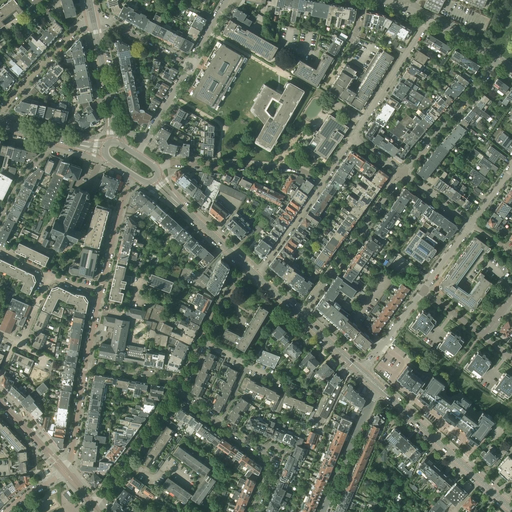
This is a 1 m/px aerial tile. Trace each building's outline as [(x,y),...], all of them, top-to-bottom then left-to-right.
[(0,7),(0,26),(1,28),(6,24),(3,21),(16,11),(18,14),(23,11),(14,0),(9,0),(8,1),(8,2),(3,6),(2,6),(0,7),(0,8),(0,7)] [(76,12),(75,8),(72,0),(61,0),(64,12),(66,18),(77,15),(76,12)] [(107,0),(110,8),(111,7),(113,13),(118,16),(120,12),(122,9),(119,8),(117,1),(118,0),(107,0)] [(278,0),(270,0),(271,0),(270,0),(268,0),(266,12),(271,13),(271,10),(272,5),(276,6),(277,6),(278,0)] [(284,0),(278,0),(277,6),(276,6),(275,14),(278,14),(279,10),(283,10),(284,0)] [(299,0),(291,0),(291,7),(293,8),(291,21),(295,22),(296,16),(297,12),(299,0)] [(304,12),(306,0),(299,0),(297,12),(296,16),(300,16),(300,14),(304,15),(304,14),(304,12)] [(312,11),(314,1),(313,0),(306,0),(304,12),(304,14),(308,15),(309,11),(312,11)] [(438,13),(441,5),(484,24),(491,8),(489,7),(491,0),(426,0),(423,7),(424,7),(438,13)] [(330,4),(314,1),(312,11),(311,15),(327,18),(328,12),(330,4)] [(125,20),(129,12),(131,8),(129,7),(129,5),(125,3),(122,9),(120,12),(118,16),(123,18),(122,18),(125,20)] [(336,5),(337,4),(333,3),(332,4),(330,4),(328,12),(327,18),(326,24),(329,25),(331,15),(334,16),(335,12),(336,5)] [(343,6),(341,6),(341,4),(340,4),(338,3),(337,4),(336,5),(335,12),(334,16),(338,16),(336,26),(339,27),(341,20),(342,12),(343,6)] [(350,8),(348,7),(348,6),(347,6),(345,5),(344,6),(343,6),(342,12),(341,20),(344,21),(343,24),(346,25),(349,12),(350,8)] [(352,7),(352,8),(350,8),(349,12),(346,25),(350,25),(350,22),(354,23),(356,9),(356,8),(356,7),(353,7),(352,7)] [(134,9),(131,8),(129,12),(125,20),(127,21),(132,23),(137,12),(138,10),(135,8),(134,9)] [(249,15),(242,11),(237,8),(235,9),(234,10),(235,12),(233,15),(236,16),(235,17),(249,26),(252,21),(247,18),(248,18),(249,15)] [(135,25),(137,27),(144,15),(141,13),(142,12),(138,10),(137,12),(132,23),(135,25)] [(371,22),(373,12),(366,11),(363,26),(366,27),(367,22),(370,22),(371,22)] [(191,18),(204,25),(207,20),(195,13),(193,12),(192,15),(190,18),(191,18)] [(379,14),(373,12),(371,22),(370,22),(369,27),(372,28),(373,23),(376,24),(377,24),(379,14)] [(152,22),(150,20),(144,30),(150,33),(161,14),(160,13),(159,14),(157,13),(152,22)] [(48,17),(53,21),(50,24),(60,33),(60,32),(60,33),(61,33),(63,31),(62,30),(63,29),(62,29),(64,27),(50,14),(48,17)] [(150,33),(157,36),(162,27),(159,25),(164,16),(161,15),(162,14),(161,14),(150,33)] [(379,24),(382,25),(384,23),(386,15),(379,14),(377,24),(376,24),(374,28),(378,29),(379,24)] [(140,27),(144,30),(150,20),(151,17),(148,15),(147,16),(144,15),(137,27),(140,28),(140,27)] [(389,17),(386,15),(384,23),(382,25),(380,29),(383,31),(385,26),(387,27),(392,19),(392,18),(392,17),(390,16),(389,16),(389,17)] [(190,21),(189,24),(201,31),(204,25),(191,18),(189,21),(190,21)] [(397,34),(402,24),(394,19),(387,31),(390,33),(391,33),(392,32),(393,33),(392,34),(393,34),(395,32),(397,34)] [(48,26),(46,28),(55,37),(60,33),(50,24),(46,20),(44,23),(48,26)] [(270,61),(278,47),(230,20),(222,34),(233,40),(234,38),(240,41),(239,43),(256,52),(257,51),(263,54),(262,56),(270,61)] [(162,27),(157,36),(157,37),(159,38),(160,38),(162,39),(170,24),(169,23),(168,25),(166,24),(165,26),(163,25),(162,27)] [(170,24),(162,39),(167,42),(172,32),(174,28),(170,26),(171,24),(170,24)] [(411,30),(402,24),(397,34),(399,35),(398,37),(399,38),(400,37),(401,37),(400,38),(400,39),(403,41),(404,41),(406,39),(411,30)] [(51,42),(55,37),(46,28),(44,31),(41,27),(38,30),(42,33),(51,42)] [(173,45),(178,48),(183,38),(181,36),(182,33),(182,32),(184,28),(182,27),(180,30),(177,36),(173,45)] [(200,32),(191,27),(189,30),(190,31),(189,32),(187,31),(186,32),(189,33),(197,38),(200,32)] [(50,43),(51,42),(42,33),(38,30),(36,32),(40,35),(38,37),(39,38),(47,46),(49,46),(50,44),(50,43)] [(175,33),(172,32),(167,42),(167,43),(167,44),(170,45),(171,44),(173,45),(177,36),(180,30),(179,30),(179,31),(177,30),(175,33)] [(197,38),(189,33),(188,35),(190,37),(192,38),(191,40),(194,42),(197,38)] [(345,40),(339,37),(334,34),(334,35),(332,35),(332,36),(334,36),(335,37),(333,40),(341,45),(345,40)] [(43,51),(47,46),(39,38),(37,40),(31,35),(29,37),(34,43),(43,51)] [(186,39),(183,38),(178,48),(183,50),(190,37),(188,35),(186,39)] [(426,42),(432,46),(436,39),(429,35),(427,38),(427,37),(426,38),(428,39),(426,42)] [(32,46),(30,48),(38,56),(43,51),(34,43),(29,37),(26,40),(32,46)] [(83,44),(82,40),(82,39),(82,38),(80,37),(80,38),(79,38),(69,49),(72,52),(84,49),(85,48),(86,48),(85,44),(84,44),(83,44)] [(192,38),(190,37),(183,50),(187,53),(189,52),(194,42),(191,40),(192,38)] [(443,43),(436,39),(432,46),(438,50),(443,43)] [(118,52),(130,49),(133,49),(132,47),(133,47),(127,44),(123,42),(121,42),(121,41),(120,40),(117,40),(116,42),(114,43),(115,47),(117,46),(118,52)] [(341,45),(333,40),(331,44),(328,42),(327,44),(338,50),(341,45)] [(450,48),(443,43),(438,50),(446,55),(450,48)] [(338,50),(327,44),(326,45),(329,47),(327,51),(335,55),(338,50)] [(30,48),(28,50),(22,45),(19,48),(21,49),(23,51),(33,61),(38,56),(30,48)] [(220,107),(259,129),(261,126),(263,127),(255,141),(258,143),(258,144),(265,149),(266,148),(270,150),(283,126),(289,116),(302,93),(289,85),(286,91),(285,90),(280,98),(278,96),(285,84),(280,81),(219,46),(190,98),(217,113),(220,107)] [(380,48),(366,70),(365,69),(362,74),(346,64),(329,91),(333,93),(332,93),(336,96),(340,98),(339,98),(343,100),(343,99),(348,102),(348,103),(351,105),(353,106),(353,107),(356,109),(356,108),(358,110),(361,109),(364,105),(366,101),(374,90),(373,89),(376,84),(377,84),(377,83),(378,83),(379,81),(382,77),(384,74),(383,74),(386,70),(388,67),(390,63),(392,61),(394,57),(380,48)] [(19,51),(16,54),(18,57),(29,66),(33,61),(23,51),(21,49),(19,51)] [(71,58),(85,55),(86,55),(86,54),(86,51),(85,51),(84,51),(84,49),(72,52),(69,49),(66,52),(69,55),(70,55),(71,58)] [(118,52),(119,59),(136,55),(136,51),(130,52),(130,49),(118,52)] [(458,63),(463,55),(456,51),(455,50),(454,52),(455,52),(450,58),(458,63)] [(414,59),(422,64),(423,64),(428,57),(429,58),(430,57),(426,55),(419,51),(414,59)] [(294,74),(316,87),(333,57),(325,53),(316,69),(301,61),(294,74)] [(14,61),(24,71),(29,66),(18,57),(16,54),(14,57),(15,58),(13,60),(14,61)] [(74,61),(75,65),(86,63),(86,62),(87,61),(87,59),(86,58),(85,55),(71,58),(65,59),(63,61),(65,62),(67,61),(68,62),(74,61)] [(138,55),(136,55),(119,59),(121,65),(131,63),(135,62),(136,62),(135,58),(136,58),(139,57),(138,55)] [(463,55),(458,63),(467,69),(472,61),(466,58),(467,57),(463,55)] [(445,56),(439,66),(441,68),(448,58),(445,56)] [(159,68),(161,61),(158,60),(158,58),(156,57),(155,58),(154,58),(152,67),(154,68),(154,72),(158,74),(158,73),(159,68)] [(24,71),(14,61),(13,60),(12,59),(9,62),(11,64),(9,67),(18,75),(18,76),(20,76),(21,75),(22,75),(23,74),(23,73),(23,72),(24,71)] [(425,65),(423,64),(422,64),(414,59),(413,60),(412,61),(410,64),(419,70),(421,67),(423,68),(425,65)] [(475,62),(474,63),(472,61),(467,69),(474,73),(475,74),(477,69),(478,69),(480,66),(475,62)] [(121,65),(122,72),(135,69),(136,69),(135,62),(131,63),(121,65)] [(50,70),(54,74),(59,79),(62,76),(61,75),(62,74),(61,73),(64,70),(63,67),(58,63),(57,63),(56,64),(53,67),(52,67),(51,67),(50,69),(50,70)] [(86,63),(75,65),(76,69),(74,69),(75,72),(77,72),(88,69),(86,63)] [(407,67),(406,69),(406,71),(406,70),(416,77),(418,74),(425,78),(426,77),(429,79),(430,77),(419,70),(410,64),(409,67),(407,67)] [(165,71),(166,72),(174,76),(176,73),(177,73),(178,70),(172,67),(170,69),(167,67),(165,71)] [(11,85),(13,83),(15,83),(16,81),(16,79),(16,78),(7,70),(4,68),(0,72),(0,74),(1,76),(11,85)] [(76,76),(76,79),(89,76),(88,69),(77,72),(77,75),(76,76)] [(135,69),(122,72),(123,78),(133,76),(136,75),(135,69)] [(54,74),(50,70),(46,74),(56,83),(58,81),(60,84),(62,82),(59,79),(54,74)] [(419,78),(416,77),(406,70),(406,71),(402,77),(412,83),(414,80),(416,81),(419,78)] [(174,76),(166,72),(165,71),(163,73),(167,75),(165,79),(171,83),(173,80),(172,80),(174,76)] [(46,74),(42,79),(46,83),(52,88),(54,90),(55,90),(54,89),(55,87),(54,86),(56,83),(46,74)] [(467,84),(469,82),(459,75),(456,78),(459,80),(457,82),(464,87),(465,87),(466,87),(467,86),(467,85),(467,84)] [(6,90),(8,90),(10,88),(10,86),(11,85),(1,76),(0,76),(0,84),(5,90),(6,90)] [(80,87),(91,85),(89,76),(76,79),(77,83),(78,83),(79,87),(80,87)] [(400,81),(410,87),(411,86),(417,90),(419,87),(418,87),(415,85),(412,83),(402,77),(400,81)] [(42,78),(42,79),(41,79),(40,78),(39,80),(39,81),(39,82),(36,86),(43,93),(44,91),(47,93),(52,88),(46,83),(42,79),(42,78)] [(496,93),(498,90),(503,83),(501,81),(501,80),(499,78),(498,79),(497,79),(493,85),(496,87),(495,88),(494,91),(496,93)] [(428,106),(432,101),(427,98),(410,87),(400,81),(396,86),(396,85),(394,87),(395,88),(390,96),(398,101),(400,102),(407,107),(411,110),(421,108),(428,106)] [(454,87),(452,89),(458,95),(462,91),(463,91),(464,89),(464,87),(457,82),(456,81),(455,82),(456,82),(457,83),(456,85),(455,84),(454,86),(454,87)] [(135,86),(134,82),(125,84),(124,84),(126,90),(139,87),(139,85),(135,86)] [(165,92),(167,88),(168,88),(169,86),(163,82),(161,85),(157,83),(155,86),(159,88),(165,92)] [(509,87),(503,83),(498,90),(499,89),(501,92),(504,94),(509,87)] [(92,92),(91,85),(80,87),(81,91),(78,92),(78,91),(76,92),(75,92),(76,94),(70,95),(70,96),(81,94),(92,92)] [(127,96),(137,94),(139,93),(139,91),(143,90),(142,86),(139,87),(126,90),(126,92),(126,93),(126,95),(127,95),(127,96)] [(448,88),(444,92),(453,100),(455,100),(456,98),(456,97),(458,95),(452,89),(448,86),(447,87),(448,88)] [(156,95),(162,98),(164,95),(163,95),(165,92),(159,88),(156,95)] [(511,89),(502,102),(502,103),(506,106),(510,100),(511,101),(511,89)] [(94,93),(92,92),(81,94),(82,98),(78,99),(79,103),(80,103),(82,102),(89,101),(94,100),(93,97),(94,97),(94,95),(94,93)] [(443,94),(440,96),(449,104),(449,105),(450,105),(452,103),(452,102),(453,100),(444,92),(443,94)] [(483,94),(479,100),(488,106),(492,101),(491,100),(490,100),(486,97),(483,94)] [(398,101),(390,96),(386,102),(396,108),(398,110),(401,106),(405,109),(407,107),(400,102),(398,101)] [(446,107),(449,104),(440,96),(436,101),(444,109),(445,110),(447,108),(446,107)] [(160,102),(159,101),(160,99),(155,97),(154,98),(150,104),(156,108),(158,104),(159,104),(160,102)] [(16,111),(21,112),(20,114),(24,115),(25,113),(28,114),(32,100),(26,98),(25,102),(22,101),(18,106),(17,107),(16,107),(15,110),(16,111)] [(57,105),(53,120),(58,121),(57,122),(59,122),(64,104),(65,100),(63,99),(62,103),(61,103),(60,103),(60,106),(57,105)] [(35,116),(38,105),(39,102),(32,100),(28,114),(29,114),(35,116)] [(485,109),(488,106),(479,100),(475,105),(487,113),(488,112),(485,109)] [(57,105),(57,104),(52,102),(51,107),(47,106),(49,101),(47,101),(46,107),(43,117),(45,118),(53,120),(57,105)] [(96,124),(96,123),(95,121),(99,119),(89,104),(89,101),(82,102),(80,103),(80,105),(83,104),(83,108),(85,109),(82,111),(85,115),(90,124),(91,126),(92,125),(92,126),(93,126),(96,124)] [(432,107),(433,107),(440,114),(443,111),(444,112),(445,110),(444,109),(436,101),(434,104),(435,105),(432,107)] [(39,102),(38,105),(35,116),(43,118),(43,117),(46,107),(42,106),(43,103),(39,102)] [(386,102),(380,112),(390,118),(396,108),(386,102)] [(67,104),(64,104),(59,122),(61,123),(61,122),(65,123),(69,108),(66,107),(67,105),(67,104)] [(156,108),(150,104),(147,110),(153,114),(154,111),(156,108)] [(483,116),(487,119),(490,116),(487,113),(475,105),(471,110),(478,115),(481,118),(483,116)] [(129,108),(131,114),(140,112),(139,106),(130,108),(129,108)] [(427,112),(428,113),(435,119),(440,114),(433,107),(430,110),(429,109),(427,112)] [(196,120),(198,116),(186,110),(185,111),(183,110),(183,109),(181,108),(180,108),(177,113),(185,118),(187,115),(196,120)] [(422,118),(430,124),(432,122),(433,122),(435,120),(434,120),(435,119),(428,113),(427,112),(424,109),(421,111),(418,114),(422,118)] [(475,120),(478,115),(471,110),(468,115),(475,120)] [(133,120),(138,121),(138,123),(141,123),(143,122),(148,123),(152,115),(145,111),(144,112),(140,112),(131,114),(133,120)] [(86,127),(90,124),(85,115),(81,117),(78,112),(76,113),(76,115),(74,116),(77,119),(76,119),(82,128),(83,128),(86,126),(86,127)] [(384,127),(390,118),(380,112),(374,121),(380,124),(383,126),(384,127)] [(182,124),(185,119),(185,118),(177,113),(176,113),(174,118),(173,118),(182,124)] [(343,135),(348,127),(330,114),(318,131),(316,130),(314,133),(313,136),(314,137),(307,147),(326,160),(338,142),(338,143),(340,141),(342,137),(344,135),(343,135)] [(400,122),(396,119),(396,120),(393,125),(415,142),(425,129),(413,119),(407,114),(400,122)] [(416,115),(413,119),(425,129),(428,127),(429,127),(430,125),(430,124),(422,118),(421,120),(416,115)] [(468,115),(463,120),(469,124),(473,127),(474,125),(472,124),(475,120),(468,115)] [(182,124),(173,118),(170,124),(179,129),(182,124)] [(461,118),(457,123),(465,129),(473,135),(475,132),(469,127),(468,128),(467,127),(469,124),(463,120),(461,118)] [(214,131),(214,126),(205,121),(205,122),(204,131),(214,132),(214,131)] [(383,126),(380,124),(374,121),(366,135),(366,137),(369,139),(372,141),(375,137),(378,133),(375,131),(377,128),(380,130),(381,129),(383,126)] [(167,139),(168,137),(173,128),(166,123),(164,124),(157,138),(156,139),(156,138),(156,142),(157,142),(160,149),(160,150),(162,151),(163,151),(173,154),(176,155),(178,155),(179,155),(182,146),(170,143),(169,144),(168,144),(166,139),(167,139)] [(457,123),(449,134),(456,139),(459,141),(461,139),(460,138),(463,134),(462,133),(465,129),(457,123)] [(393,134),(396,136),(406,143),(411,147),(415,142),(393,125),(389,130),(393,134)] [(372,141),(378,145),(384,136),(382,134),(384,131),(381,129),(380,130),(378,133),(375,137),(372,141)] [(511,139),(502,133),(498,138),(502,141),(499,145),(510,152),(511,149),(511,147),(509,146),(511,142),(511,139)] [(387,152),(388,152),(394,145),(391,143),(396,136),(393,134),(390,138),(383,149),(385,150),(385,151),(386,152),(387,152)] [(449,134),(441,144),(448,150),(450,147),(451,148),(454,143),(456,139),(449,134)] [(385,135),(384,136),(378,145),(378,147),(379,147),(381,147),(383,149),(390,138),(385,135)] [(394,145),(388,152),(393,157),(394,156),(393,156),(402,145),(401,144),(403,142),(398,139),(397,140),(394,145)] [(0,153),(1,154),(6,155),(8,145),(0,143),(1,141),(0,140),(0,153)] [(181,154),(182,155),(189,156),(189,154),(192,154),(193,149),(189,149),(190,144),(184,143),(181,154)] [(406,143),(404,147),(402,145),(393,156),(394,156),(401,162),(406,155),(406,154),(411,147),(406,143)] [(448,150),(441,144),(429,159),(438,166),(440,163),(439,162),(448,150)] [(9,157),(12,158),(15,147),(8,145),(6,155),(3,166),(7,167),(9,162),(8,162),(9,157)] [(30,159),(31,160),(36,155),(38,148),(28,145),(27,150),(25,160),(26,160),(27,159),(27,158),(28,158),(30,158),(30,159)] [(506,157),(502,154),(491,146),(488,150),(492,153),(488,159),(494,164),(499,157),(504,160),(506,157)] [(19,159),(22,149),(17,148),(17,147),(15,147),(12,158),(12,159),(14,159),(14,158),(19,159)] [(27,150),(22,149),(19,159),(24,161),(25,160),(27,150)] [(210,157),(210,156),(213,156),(214,150),(204,149),(203,157),(210,157)] [(473,149),(470,153),(476,158),(480,153),(473,149)] [(351,151),(346,157),(361,167),(366,160),(359,155),(360,154),(357,152),(356,153),(353,151),(351,151)] [(56,159),(50,156),(44,169),(43,173),(49,176),(56,159)] [(359,170),(360,169),(361,167),(346,157),(343,162),(351,168),(352,166),(359,170)] [(498,168),(494,165),(483,157),(478,164),(483,167),(479,172),(481,173),(485,176),(490,169),(495,173),(498,168)] [(422,177),(427,181),(430,177),(429,176),(435,168),(436,169),(438,166),(429,159),(418,174),(421,176),(421,177),(422,177)] [(364,172),(370,163),(366,160),(361,167),(360,169),(364,172)] [(50,210),(63,178),(70,163),(62,161),(57,171),(55,171),(44,196),(42,201),(40,206),(50,210)] [(343,162),(339,167),(351,176),(353,173),(349,170),(351,168),(343,162)] [(81,167),(70,163),(63,178),(68,180),(69,178),(73,179),(69,189),(68,188),(65,190),(64,191),(69,193),(67,198),(67,199),(65,203),(65,202),(65,203),(63,207),(63,208),(62,212),(61,212),(61,213),(60,216),(59,216),(59,217),(59,218),(57,218),(56,220),(55,220),(55,221),(52,230),(51,230),(51,231),(51,232),(45,230),(42,237),(45,238),(42,245),(50,248),(51,249),(52,245),(53,247),(55,247),(56,249),(56,250),(57,249),(59,251),(60,251),(63,250),(65,247),(65,248),(67,247),(68,245),(70,245),(70,246),(71,246),(71,245),(73,244),(73,245),(73,244),(74,242),(75,242),(74,242),(74,240),(76,241),(77,242),(77,241),(78,240),(77,240),(81,232),(81,231),(83,227),(81,227),(81,226),(83,222),(83,221),(85,217),(85,216),(87,213),(87,212),(89,208),(89,207),(91,203),(91,202),(90,201),(91,200),(91,199),(90,197),(89,197),(90,195),(89,194),(88,194),(89,193),(88,192),(87,192),(86,192),(80,189),(79,189),(79,188),(78,188),(77,188),(77,189),(76,188),(75,189),(72,188),(75,180),(77,180),(81,167)] [(371,163),(370,163),(364,172),(367,173),(365,177),(368,179),(371,175),(373,173),(377,168),(373,165),(374,164),(371,163)] [(8,171),(15,174),(16,171),(16,169),(17,168),(10,166),(9,169),(8,171)] [(339,167),(336,172),(344,178),(346,175),(349,178),(351,176),(339,167)] [(41,168),(39,168),(29,176),(37,179),(39,181),(40,178),(43,173),(44,169),(41,168)] [(384,182),(386,179),(387,179),(388,178),(388,177),(389,176),(384,172),(383,171),(382,170),(380,170),(380,169),(375,175),(384,182)] [(489,180),(485,177),(474,169),(470,174),(475,178),(472,182),(477,187),(482,180),(487,183),(489,180)] [(172,176),(172,178),(176,182),(183,173),(184,173),(181,171),(179,170),(179,171),(178,172),(178,171),(178,172),(177,172),(176,172),(176,171),(175,172),(176,172),(172,176)] [(444,171),(439,178),(433,185),(436,188),(438,190),(439,190),(445,183),(442,180),(447,173),(444,171)] [(0,198),(2,199),(12,179),(7,176),(1,172),(0,173),(0,198)] [(345,179),(344,178),(336,172),(332,178),(345,187),(347,184),(343,181),(345,179)] [(183,173),(176,182),(184,188),(192,179),(191,178),(190,179),(188,177),(187,177),(183,173)] [(203,184),(205,181),(208,173),(204,173),(201,179),(199,185),(198,187),(194,197),(198,201),(201,192),(202,192),(202,191),(200,189),(202,185),(204,186),(204,185),(203,184)] [(215,173),(208,173),(205,181),(203,184),(204,185),(208,186),(209,186),(212,179),(215,173)] [(113,177),(112,177),(112,176),(109,175),(104,174),(96,192),(105,196),(113,177)] [(231,179),(232,176),(233,174),(227,174),(226,176),(223,175),(221,179),(228,182),(227,184),(229,185),(230,183),(229,182),(230,180),(231,179)] [(235,174),(234,177),(232,176),(231,179),(230,180),(229,182),(230,183),(232,184),(234,181),(238,183),(241,175),(235,174)] [(382,184),(384,182),(375,175),(371,181),(380,188),(380,187),(382,187),(383,186),(382,184)] [(37,179),(29,176),(25,180),(34,184),(37,185),(39,181),(37,179)] [(243,177),(239,184),(244,186),(248,179),(243,176),(243,177)] [(292,177),(290,176),(286,183),(291,186),(293,183),(295,180),(296,179),(292,177)] [(300,189),(306,181),(298,176),(297,177),(296,179),(295,180),(296,181),(294,184),(299,188),(300,189)] [(378,190),(380,188),(371,181),(368,179),(365,177),(363,176),(361,179),(369,185),(367,187),(375,193),(376,193),(377,193),(378,193),(378,192),(379,191),(378,190)] [(432,178),(430,177),(427,181),(433,185),(439,178),(436,176),(434,179),(432,177),(432,178)] [(105,196),(109,197),(111,192),(115,193),(117,188),(120,180),(119,180),(118,178),(116,178),(115,178),(113,177),(105,196)] [(447,184),(445,183),(439,190),(440,190),(439,191),(442,193),(442,192),(445,194),(452,184),(455,180),(452,177),(447,184)] [(192,179),(184,188),(184,189),(184,191),(186,192),(188,192),(194,197),(198,187),(199,185),(197,183),(196,184),(195,184),(197,182),(193,178),(193,179),(192,179)] [(332,178),(329,183),(337,189),(338,189),(340,186),(344,189),(345,187),(332,178)] [(452,184),(445,194),(450,198),(456,190),(458,187),(456,185),(460,180),(457,178),(455,180),(452,184)] [(217,194),(219,190),(222,183),(212,179),(209,186),(208,186),(204,194),(202,192),(201,192),(198,201),(207,209),(211,200),(213,201),(216,196),(217,194)] [(248,179),(244,186),(249,189),(253,181),(248,179)] [(306,181),(300,189),(307,193),(309,191),(310,192),(314,187),(313,186),(314,185),(310,181),(307,179),(306,181)] [(37,185),(34,184),(25,180),(23,185),(32,189),(35,191),(36,189),(33,188),(33,186),(36,188),(37,185)] [(255,191),(259,184),(254,181),(250,189),(250,190),(251,190),(251,189),(255,191)] [(226,185),(222,183),(219,190),(243,201),(246,195),(243,193),(226,185)] [(287,192),(291,186),(286,183),(282,190),(286,193),(287,192)] [(293,198),(302,204),(308,194),(307,193),(300,189),(299,188),(294,184),(293,183),(291,186),(287,192),(289,194),(289,195),(293,198)] [(332,196),(337,189),(329,183),(324,190),(332,196)] [(264,186),(259,184),(255,191),(257,192),(256,195),(258,196),(258,195),(259,196),(260,195),(264,186)] [(353,184),(352,185),(371,199),(373,196),(374,197),(374,196),(375,196),(376,195),(376,194),(375,193),(367,187),(366,190),(358,184),(356,186),(353,184)] [(32,189),(23,185),(20,190),(30,195),(33,196),(34,194),(35,191),(32,189)] [(359,198),(367,204),(368,204),(369,204),(370,203),(370,201),(371,199),(352,185),(352,187),(354,188),(352,190),(360,196),(359,198)] [(456,190),(450,198),(451,198),(450,199),(453,201),(453,200),(455,201),(463,192),(466,188),(463,185),(460,189),(458,187),(456,190)] [(264,186),(260,195),(261,195),(261,194),(265,196),(269,188),(264,186)] [(274,191),(269,188),(265,196),(269,198),(269,199),(270,200),(274,191)] [(403,192),(401,194),(403,196),(409,200),(410,198),(415,202),(418,197),(412,193),(413,192),(411,190),(409,191),(405,188),(405,189),(403,188),(402,190),(403,192)] [(17,196),(30,202),(33,196),(30,195),(20,190),(17,196)] [(324,190),(319,196),(328,202),(332,196),(324,190)] [(134,205),(136,203),(140,207),(149,197),(140,191),(139,192),(138,191),(135,191),(134,193),(134,195),(133,198),(134,199),(132,202),(134,205)] [(275,201),(279,193),(274,191),(270,200),(271,200),(271,199),(275,201)] [(455,201),(461,206),(467,197),(464,195),(465,194),(463,192),(455,201)] [(284,196),(279,193),(275,201),(279,203),(278,204),(279,204),(284,196)] [(368,206),(367,205),(367,204),(359,198),(357,200),(349,194),(346,198),(348,199),(363,210),(365,207),(367,207),(368,206)] [(397,199),(405,205),(409,200),(403,196),(401,194),(399,196),(398,196),(396,198),(397,199)] [(470,194),(467,197),(461,206),(466,210),(472,202),(470,201),(473,197),(470,194)] [(503,200),(502,201),(511,207),(511,206),(511,196),(507,194),(505,197),(504,197),(502,198),(503,200)] [(30,202),(17,196),(15,201),(25,206),(27,207),(28,207),(30,202)] [(221,201),(216,196),(213,201),(209,211),(222,223),(230,214),(228,212),(229,211),(219,203),(221,201)] [(319,196),(315,203),(323,209),(328,202),(319,196)] [(157,204),(149,197),(140,207),(139,208),(142,210),(143,209),(146,212),(143,215),(142,214),(137,220),(138,221),(136,223),(137,224),(138,225),(140,223),(148,215),(157,204)] [(420,197),(418,197),(415,202),(413,205),(415,207),(413,209),(411,212),(414,215),(423,201),(421,200),(421,198),(420,197)] [(289,201),(288,202),(298,209),(302,204),(293,198),(290,202),(289,201)] [(359,216),(360,215),(361,215),(362,213),(362,212),(363,210),(348,199),(346,203),(353,208),(351,210),(359,216)] [(393,205),(391,207),(399,213),(401,211),(402,211),(406,206),(405,205),(397,199),(395,202),(395,201),(394,202),(395,202),(393,204),(392,204),(393,205)] [(25,206),(15,201),(12,207),(22,211),(24,212),(27,207),(25,206)] [(421,215),(423,213),(428,205),(428,203),(427,202),(425,203),(423,201),(414,215),(417,217),(420,214),(421,215)] [(502,201),(500,203),(499,203),(497,205),(507,213),(509,210),(511,212),(511,207),(502,201)] [(84,244),(90,246),(93,247),(99,248),(109,211),(101,209),(101,206),(101,205),(92,202),(88,212),(99,215),(98,219),(93,218),(91,226),(95,227),(94,234),(86,231),(82,244),(84,244)] [(288,204),(286,208),(295,214),(298,209),(288,202),(288,203),(288,204)] [(315,203),(310,210),(318,216),(323,209),(315,203)] [(159,206),(157,204),(148,215),(150,214),(152,215),(151,216),(155,220),(163,210),(159,206)] [(270,216),(273,212),(274,212),(276,209),(268,205),(261,214),(268,220),(270,216)] [(434,209),(428,205),(423,213),(421,215),(421,216),(423,217),(420,222),(423,224),(426,220),(434,209)] [(496,209),(494,212),(506,220),(507,221),(508,222),(509,221),(507,219),(510,215),(507,213),(497,205),(495,208),(496,209)] [(22,211),(12,207),(10,212),(19,216),(23,218),(24,216),(20,214),(22,211)] [(344,213),(355,221),(357,218),(359,219),(360,217),(359,216),(351,210),(350,212),(343,207),(340,210),(344,213)] [(390,211),(389,213),(400,221),(401,220),(399,219),(400,218),(398,217),(400,214),(399,213),(391,207),(389,211),(390,211)] [(279,210),(291,219),(295,214),(286,208),(284,210),(281,208),(279,210)] [(439,213),(434,209),(426,220),(428,221),(430,219),(433,221),(439,213)] [(158,224),(160,221),(167,214),(165,212),(163,210),(155,220),(156,221),(155,222),(158,224)] [(278,218),(287,224),(291,219),(279,210),(277,213),(280,215),(278,218)] [(310,210),(305,217),(314,223),(316,224),(317,224),(316,223),(320,217),(318,216),(310,210)] [(19,216),(10,212),(7,218),(15,221),(20,223),(21,221),(17,219),(19,216)] [(229,229),(231,229),(241,218),(242,217),(242,216),(240,214),(239,215),(236,212),(225,224),(227,226),(227,227),(229,229)] [(490,217),(502,225),(503,226),(507,221),(506,220),(494,212),(493,213),(492,214),(490,215),(490,217)] [(343,220),(352,226),(354,226),(355,224),(355,223),(354,222),(355,221),(344,213),(342,215),(343,216),(341,218),(343,220)] [(400,221),(389,213),(387,215),(387,214),(386,214),(386,215),(385,215),(385,216),(385,217),(393,224),(396,221),(397,222),(397,221),(399,223),(400,221)] [(444,217),(439,213),(433,221),(431,224),(434,225),(435,223),(438,225),(444,217)] [(171,217),(167,214),(160,221),(164,225),(162,226),(164,228),(166,226),(173,219),(171,217)] [(273,224),(283,231),(287,224),(278,218),(277,220),(276,219),(275,220),(270,216),(268,220),(270,221),(272,223),(273,223),(273,224)] [(242,217),(241,218),(231,229),(233,231),(233,232),(234,234),(236,233),(236,234),(246,223),(243,220),(244,219),(242,217)] [(314,223),(305,217),(298,226),(307,233),(310,235),(313,230),(307,226),(309,224),(313,228),(316,224),(314,223)] [(383,220),(382,222),(390,228),(393,224),(385,217),(385,218),(384,217),(384,218),(383,218),(383,219),(383,220)] [(438,225),(436,228),(438,230),(442,226),(444,228),(449,221),(449,220),(449,219),(447,218),(446,218),(444,217),(438,225)] [(502,225),(490,217),(487,221),(486,221),(487,224),(485,226),(489,228),(490,226),(500,233),(501,230),(500,230),(503,226),(502,225)] [(15,221),(7,218),(4,223),(13,226),(15,221)] [(128,218),(126,226),(136,228),(137,224),(136,223),(130,218),(128,218)] [(337,223),(340,225),(348,231),(349,231),(350,231),(351,229),(351,228),(352,226),(343,220),(341,218),(340,218),(338,220),(339,221),(337,223)] [(170,230),(177,222),(173,219),(166,226),(168,228),(166,230),(168,232),(170,230)] [(271,230),(279,235),(283,231),(273,224),(273,223),(272,223),(270,221),(268,224),(271,226),(271,225),(274,227),(271,230)] [(455,225),(449,221),(444,228),(448,231),(445,235),(446,236),(449,238),(456,228),(458,228),(457,224),(455,225)] [(171,241),(183,228),(178,223),(177,222),(170,230),(174,234),(170,239),(170,240),(171,241)] [(247,222),(246,223),(236,234),(238,235),(237,236),(240,239),(241,239),(242,238),(243,238),(242,237),(245,235),(248,238),(254,232),(251,228),(248,226),(249,224),(247,222)] [(344,237),(345,237),(347,235),(347,233),(348,231),(340,225),(337,223),(335,222),(333,225),(335,226),(333,229),(344,237)] [(378,227),(387,233),(390,228),(382,222),(380,224),(379,224),(378,225),(378,226),(378,227)] [(13,226),(4,223),(2,228),(10,232),(13,226)] [(126,226),(124,232),(134,235),(135,232),(139,233),(140,229),(136,228),(126,226)] [(298,226),(295,231),(307,241),(309,239),(305,236),(307,233),(298,226)] [(378,227),(377,227),(376,228),(376,229),(376,230),(375,232),(385,240),(389,235),(387,233),(378,227)] [(511,233),(511,232),(504,227),(503,228),(503,229),(511,235),(511,233)] [(0,233),(8,237),(10,232),(2,228),(0,232),(0,233)] [(434,236),(428,232),(429,230),(428,229),(425,233),(419,228),(403,250),(422,264),(425,259),(428,261),(431,257),(433,258),(436,254),(434,253),(437,249),(434,247),(438,242),(433,238),(434,236)] [(446,236),(445,235),(438,230),(436,228),(435,228),(432,232),(443,240),(446,236)] [(172,242),(173,243),(175,240),(176,239),(178,241),(177,242),(181,245),(182,243),(190,235),(183,229),(172,242)] [(331,231),(329,233),(341,242),(342,240),(344,239),(345,237),(344,237),(333,229),(332,231),(331,231)] [(25,230),(24,232),(24,233),(37,239),(38,236),(25,230)] [(268,235),(276,240),(279,235),(271,230),(269,233),(266,231),(265,232),(267,234),(268,235)] [(306,243),(307,241),(295,231),(291,236),(300,243),(302,240),(306,243)] [(123,239),(137,242),(138,239),(133,238),(134,235),(124,232),(123,239)] [(337,247),(337,246),(338,247),(339,246),(340,245),(340,243),(339,243),(341,242),(329,233),(327,236),(328,236),(326,239),(329,241),(337,247)] [(198,242),(193,237),(193,236),(191,234),(190,235),(182,243),(184,244),(183,245),(186,248),(187,247),(191,250),(198,242)] [(254,250),(254,251),(254,252),(256,253),(257,253),(259,255),(259,256),(261,258),(263,258),(273,244),(276,240),(268,235),(267,234),(265,237),(264,237),(262,239),(261,239),(260,239),(258,241),(259,243),(257,245),(256,245),(255,245),(254,245),(254,246),(254,247),(254,248),(255,249),(254,250)] [(291,236),(287,241),(295,247),(297,244),(301,246),(302,244),(300,243),(291,236)] [(365,244),(365,245),(377,253),(380,249),(379,248),(383,242),(378,238),(377,240),(371,236),(368,241),(367,240),(367,241),(366,241),(365,242),(365,243),(365,244)] [(336,250),(336,248),(337,247),(329,241),(326,239),(324,237),(322,240),(324,241),(322,244),(325,246),(333,252),(334,252),(335,251),(336,250)] [(473,238),(473,239),(439,285),(440,289),(469,310),(474,310),(491,286),(492,285),(492,284),(492,283),(491,282),(490,282),(483,276),(484,275),(481,272),(476,278),(479,280),(469,293),(468,293),(457,284),(456,283),(482,248),(486,251),(489,247),(477,238),(476,238),(476,237),(475,237),(474,237),(474,238),(473,238)] [(123,239),(121,246),(130,248),(131,245),(143,248),(143,244),(137,242),(123,239)] [(293,250),(295,247),(287,241),(284,246),(293,253),(295,254),(296,252),(293,250)] [(204,247),(203,247),(204,246),(204,245),(202,243),(201,244),(200,244),(198,242),(191,250),(188,258),(189,258),(192,255),(194,257),(198,253),(204,247)] [(332,253),(333,252),(325,246),(322,244),(320,242),(318,245),(321,246),(319,249),(330,257),(331,258),(332,256),(332,253)] [(19,243),(15,252),(45,266),(49,257),(19,243)] [(365,245),(364,246),(363,246),(362,246),(361,248),(361,249),(361,250),(369,256),(370,256),(373,258),(375,255),(377,253),(365,245)] [(130,248),(121,246),(119,252),(137,256),(138,253),(134,252),(134,249),(130,248)] [(284,246),(280,251),(284,254),(285,254),(286,255),(293,260),(295,258),(291,255),(293,253),(284,246)] [(84,276),(93,278),(99,251),(93,249),(88,248),(83,247),(80,263),(77,262),(74,262),(73,266),(70,268),(70,271),(72,274),(84,276)] [(198,253),(203,258),(209,252),(204,247),(198,253)] [(315,254),(318,256),(326,262),(326,263),(326,262),(327,261),(329,260),(331,258),(330,257),(319,249),(317,252),(316,251),(314,254),(315,254)] [(369,256),(361,250),(360,251),(358,252),(357,254),(357,255),(369,263),(371,260),(371,261),(373,258),(370,256),(369,256)] [(119,252),(118,258),(128,262),(129,258),(136,260),(137,256),(119,252)] [(204,267),(214,256),(209,252),(203,258),(199,263),(204,267)] [(326,263),(326,262),(318,256),(315,254),(313,257),(313,256),(311,259),(322,267),(324,266),(325,265),(326,264),(326,263)] [(355,256),(355,258),(354,260),(369,271),(371,269),(367,266),(369,263),(357,255),(357,254),(355,256)] [(0,269),(7,273),(11,264),(0,258),(0,269)] [(128,262),(118,258),(109,299),(122,302),(124,293),(119,292),(120,287),(125,288),(126,283),(131,284),(132,277),(125,275),(128,262)] [(270,266),(273,269),(279,261),(280,261),(281,259),(279,258),(277,260),(275,258),(270,266)] [(207,287),(214,293),(220,287),(219,286),(221,284),(220,283),(223,280),(222,280),(225,277),(224,276),(226,274),(225,273),(228,270),(227,269),(230,266),(224,261),(223,263),(220,260),(217,263),(218,264),(216,267),(217,268),(210,275),(212,277),(210,280),(211,281),(209,283),(209,284),(207,287)] [(351,262),(349,265),(350,265),(361,273),(363,270),(368,274),(370,272),(369,271),(354,260),(353,262),(351,262)] [(279,261),(273,269),(277,273),(284,264),(283,264),(285,262),(283,261),(281,263),(280,261),(279,261)] [(277,273),(282,276),(290,265),(287,264),(285,262),(283,264),(284,264),(277,273)] [(7,273),(20,279),(24,270),(11,264),(7,273)] [(284,281),(285,282),(285,283),(286,283),(286,284),(287,284),(288,284),(299,269),(295,266),(294,268),(290,265),(282,276),(285,280),(284,281)] [(361,273),(350,265),(349,265),(348,267),(348,269),(347,270),(355,276),(357,278),(358,279),(360,276),(359,276),(361,273)] [(288,284),(288,285),(289,286),(290,286),(290,287),(291,287),(292,286),(296,289),(303,279),(304,277),(301,275),(302,274),(301,273),(302,272),(299,269),(288,284)] [(21,290),(30,294),(36,282),(35,281),(33,276),(33,275),(24,270),(20,279),(24,281),(25,282),(21,290)] [(344,274),(343,275),(355,284),(357,281),(356,281),(357,278),(355,276),(347,270),(346,270),(345,271),(344,272),(344,274)] [(162,287),(171,290),(174,282),(152,274),(149,281),(148,280),(148,281),(158,285),(158,286),(162,288),(162,287)] [(205,275),(203,274),(200,278),(206,283),(209,279),(205,275)] [(310,288),(309,287),(311,285),(312,285),(313,283),(309,280),(309,279),(305,276),(304,277),(303,279),(296,289),(300,292),(299,292),(300,292),(299,294),(299,295),(301,297),(303,296),(303,295),(304,295),(307,291),(310,288)] [(338,291),(350,299),(355,291),(336,278),(315,307),(319,310),(319,311),(319,312),(321,314),(323,314),(323,313),(332,302),(331,301),(337,293),(338,291)] [(402,283),(398,289),(405,294),(406,295),(407,293),(407,292),(409,289),(402,283)] [(68,302),(71,293),(58,286),(52,288),(52,289),(49,294),(58,298),(59,298),(68,302)] [(403,298),(405,294),(398,289),(393,295),(401,300),(402,300),(403,298)] [(198,292),(195,297),(209,304),(211,300),(213,299),(214,298),(213,296),(204,292),(203,294),(198,292)] [(85,296),(71,293),(68,302),(77,304),(77,305),(76,310),(86,312),(88,301),(85,296)] [(58,298),(49,294),(42,309),(44,310),(61,318),(63,308),(61,307),(58,313),(53,310),(58,298)] [(393,295),(389,300),(397,306),(399,304),(398,304),(401,300),(393,295)] [(208,310),(207,308),(209,304),(195,297),(193,303),(198,305),(196,308),(205,312),(206,312),(207,312),(208,310)] [(0,324),(0,328),(10,333),(8,332),(13,322),(17,324),(22,326),(31,306),(12,298),(5,314),(1,325),(0,324)] [(394,310),(397,306),(389,300),(385,306),(392,312),(393,312),(394,310)] [(328,318),(335,309),(337,305),(334,303),(332,302),(323,313),(328,318)] [(183,309),(203,318),(204,316),(205,316),(206,314),(205,313),(205,312),(196,308),(194,307),(192,311),(190,311),(191,309),(180,304),(178,307),(183,309)] [(340,308),(337,305),(335,309),(328,318),(333,322),(341,311),(339,309),(340,308)] [(259,306),(241,336),(250,341),(268,311),(259,306)] [(389,318),(390,316),(390,315),(392,312),(385,306),(381,312),(388,318),(388,317),(389,318)] [(146,312),(131,308),(128,308),(126,316),(143,320),(144,316),(146,312)] [(187,319),(199,325),(200,325),(201,324),(202,322),(202,321),(201,321),(203,318),(183,309),(181,311),(184,312),(184,314),(188,316),(187,319)] [(51,314),(42,310),(39,315),(48,319),(51,314)] [(85,318),(86,312),(76,310),(75,310),(74,311),(73,311),(73,312),(74,313),(73,316),(74,316),(85,318)] [(432,313),(430,313),(429,312),(428,312),(427,312),(427,313),(423,310),(421,313),(420,312),(416,318),(416,319),(408,330),(421,340),(429,329),(430,329),(434,323),(436,320),(432,317),(432,316),(432,313)] [(337,325),(340,328),(347,319),(349,317),(341,311),(333,322),(333,323),(333,325),(335,326),(336,326),(337,325)] [(381,312),(376,318),(384,323),(385,323),(386,321),(388,318),(381,312)] [(46,324),(48,319),(39,315),(37,320),(46,324)] [(144,365),(146,353),(147,347),(125,343),(129,321),(105,316),(103,324),(115,327),(114,329),(113,329),(113,331),(114,331),(111,345),(101,343),(99,356),(109,358),(144,365)] [(376,318),(372,324),(380,329),(381,329),(382,327),(384,323),(376,318)] [(200,326),(199,325),(187,319),(186,319),(185,321),(181,319),(180,321),(177,320),(177,321),(196,331),(197,329),(199,328),(200,326)] [(372,341),(347,319),(340,328),(342,330),(341,331),(349,338),(350,337),(354,341),(353,342),(361,349),(362,348),(365,350),(368,346),(369,347),(371,344),(370,344),(372,341)] [(46,324),(37,320),(35,325),(44,329),(46,324)] [(82,330),(84,323),(73,321),(72,325),(71,325),(71,327),(72,327),(72,328),(82,330)] [(183,332),(193,337),(195,337),(196,335),(195,333),(196,331),(177,321),(176,321),(174,325),(182,328),(182,327),(185,328),(183,332)] [(190,344),(191,341),(193,341),(194,339),(193,338),(193,337),(183,332),(182,332),(180,335),(174,332),(175,331),(173,330),(174,328),(165,323),(164,323),(160,331),(181,339),(190,344)] [(376,335),(376,334),(376,335),(378,332),(380,329),(372,324),(368,330),(376,335)] [(42,334),(42,333),(44,329),(35,325),(33,330),(38,332),(42,334)] [(280,340),(287,332),(279,325),(274,329),(273,328),(270,331),(280,340)] [(508,335),(511,331),(504,326),(503,327),(502,327),(501,327),(501,328),(501,329),(499,331),(502,333),(499,336),(507,342),(511,337),(508,335)] [(70,336),(81,338),(82,330),(72,328),(72,327),(71,331),(70,331),(70,332),(68,331),(68,332),(68,333),(68,336),(70,336)] [(244,350),(250,341),(241,336),(238,335),(239,334),(227,328),(223,335),(236,341),(236,340),(239,341),(236,346),(244,350)] [(459,337),(460,337),(460,336),(460,335),(459,335),(459,333),(455,333),(455,334),(450,331),(448,334),(447,333),(443,339),(444,339),(436,350),(449,360),(457,349),(458,350),(462,344),(461,343),(464,341),(459,337)] [(42,334),(38,332),(36,336),(45,340),(48,335),(42,333),(42,334)] [(156,332),(154,343),(160,344),(162,334),(157,333),(157,332),(156,332)] [(292,337),(287,332),(280,340),(285,344),(288,341),(292,337)] [(43,345),(45,340),(36,336),(34,341),(43,345)] [(175,347),(186,352),(189,346),(179,341),(170,337),(168,342),(174,344),(173,346),(175,347)] [(43,345),(34,341),(32,346),(41,350),(43,345)] [(286,348),(283,351),(285,353),(289,356),(297,346),(297,345),(297,344),(297,343),(296,343),(295,343),(294,343),(292,341),(290,344),(288,341),(285,344),(283,346),(286,348)] [(297,346),(289,356),(292,359),(291,359),(293,361),(297,357),(302,351),(300,349),(301,349),(301,348),(301,347),(300,347),(300,346),(299,346),(298,346),(297,346)] [(183,358),(186,352),(175,347),(174,349),(170,347),(169,350),(173,352),(172,353),(183,358)] [(78,355),(79,350),(68,348),(67,354),(78,356),(78,355)] [(144,365),(150,366),(152,354),(153,350),(150,349),(149,353),(146,353),(144,365)] [(277,361),(279,358),(280,356),(269,351),(263,349),(261,354),(259,353),(257,360),(274,368),(277,361)] [(314,356),(315,355),(315,353),(313,351),(311,351),(310,353),(310,352),(308,354),(307,353),(302,358),(303,359),(301,362),(305,366),(306,365),(309,367),(310,366),(311,368),(311,369),(311,370),(308,377),(311,378),(314,373),(315,372),(312,370),(318,362),(313,357),(314,356)] [(487,354),(485,354),(484,353),(483,353),(483,354),(482,354),(478,351),(476,354),(475,354),(471,359),(471,360),(463,371),(476,381),(485,370),(490,365),(489,364),(491,361),(487,358),(487,357),(487,354)] [(16,363),(20,354),(15,352),(11,361),(12,362),(16,363)] [(214,361),(215,360),(217,356),(212,353),(212,354),(209,352),(206,357),(207,357),(214,361)] [(159,353),(158,355),(156,367),(162,368),(165,354),(159,353)] [(167,359),(180,364),(183,358),(172,353),(171,355),(167,354),(166,356),(169,358),(168,359),(167,358),(167,359)] [(24,356),(20,354),(16,363),(20,365),(24,356)] [(158,355),(152,354),(150,366),(156,367),(158,355)] [(29,358),(24,356),(20,365),(25,367),(29,358)] [(205,361),(202,365),(209,368),(209,369),(213,370),(217,361),(215,360),(214,361),(207,357),(206,361),(205,361)] [(34,360),(29,358),(25,367),(26,367),(25,370),(29,371),(30,369),(34,360)] [(412,358),(409,362),(418,369),(421,365),(412,358)] [(180,369),(179,368),(178,368),(180,364),(167,359),(166,359),(166,361),(165,361),(163,368),(177,371),(177,370),(178,371),(179,370),(180,369)] [(315,374),(316,373),(323,379),(325,379),(333,370),(331,369),(327,364),(326,365),(325,363),(323,365),(317,371),(316,369),(315,372),(314,373),(315,374)] [(207,373),(209,369),(209,368),(202,365),(201,364),(199,369),(200,370),(207,373)] [(407,364),(396,378),(397,379),(396,379),(415,393),(414,394),(417,391),(420,393),(417,397),(421,399),(420,400),(424,403),(424,402),(427,404),(427,405),(430,407),(431,406),(442,414),(442,415),(445,418),(450,422),(454,424),(455,423),(466,431),(464,433),(467,435),(466,436),(469,438),(467,441),(472,445),(474,442),(476,444),(492,424),(494,421),(482,412),(480,415),(477,418),(478,419),(477,422),(463,412),(465,409),(470,403),(463,397),(460,401),(459,400),(459,401),(456,399),(455,400),(454,398),(453,400),(451,402),(437,392),(441,387),(442,388),(445,385),(433,376),(432,376),(429,374),(428,375),(427,376),(423,381),(422,381),(423,380),(423,379),(421,378),(420,378),(420,377),(410,370),(411,368),(407,364)] [(236,375),(238,371),(234,369),(230,368),(229,367),(224,376),(228,378),(228,377),(235,380),(237,376),(236,375)] [(5,371),(0,383),(5,387),(9,379),(10,379),(13,371),(11,370),(10,372),(10,373),(5,371)] [(199,375),(197,379),(204,382),(210,385),(210,383),(207,382),(211,374),(207,373),(200,370),(198,374),(199,375)] [(320,416),(326,419),(341,387),(338,384),(339,382),(340,383),(341,382),(342,381),(342,379),(342,378),(338,375),(339,374),(337,373),(336,373),(334,372),(333,372),(330,378),(331,379),(329,381),(327,384),(322,393),(328,396),(320,416)] [(502,374),(498,380),(499,381),(491,392),(504,402),(511,390),(511,374),(510,374),(510,375),(505,372),(503,375),(502,374)] [(94,381),(105,383),(106,376),(95,374),(94,381)] [(117,378),(106,376),(105,383),(116,385),(117,378)] [(16,377),(14,382),(10,392),(11,393),(11,394),(13,396),(13,395),(18,389),(15,385),(19,380),(16,377)] [(226,382),(232,385),(233,386),(236,381),(235,380),(228,377),(228,378),(226,382)] [(254,393),(258,384),(254,382),(255,381),(247,377),(245,378),(241,386),(242,389),(245,390),(245,389),(254,393)] [(128,388),(128,387),(129,380),(117,378),(116,385),(116,386),(128,388)] [(202,386),(204,382),(197,379),(196,378),(194,383),(195,383),(202,387),(202,386)] [(9,379),(5,387),(10,392),(14,382),(10,380),(10,379),(9,379)] [(231,389),(232,385),(226,382),(220,379),(219,380),(222,382),(219,389),(222,391),(223,391),(229,394),(232,390),(231,389)] [(142,382),(136,381),(134,388),(133,397),(140,398),(141,393),(141,390),(142,382)] [(36,389),(38,392),(47,385),(46,384),(45,385),(43,382),(36,389)] [(148,383),(142,382),(141,390),(144,391),(143,394),(145,394),(146,393),(147,390),(149,390),(149,387),(147,387),(148,383)] [(195,394),(199,396),(201,397),(205,388),(202,386),(202,387),(195,383),(192,388),(194,388),(192,392),(195,394)] [(348,383),(348,384),(347,384),(346,384),(341,390),(338,398),(341,399),(342,394),(349,400),(349,399),(355,390),(352,387),(352,385),(350,384),(348,383)] [(150,391),(161,393),(163,393),(164,390),(165,387),(164,387),(164,386),(151,384),(150,391)] [(262,386),(258,384),(254,393),(252,396),(254,397),(256,394),(263,397),(265,394),(264,394),(267,387),(263,385),(262,386)] [(48,386),(47,385),(38,392),(41,395),(48,389),(47,387),(48,386)] [(18,389),(13,395),(13,396),(14,397),(15,397),(17,399),(24,390),(25,389),(27,388),(25,386),(20,391),(18,389)] [(93,386),(92,392),(103,394),(106,395),(107,389),(104,388),(93,386)] [(265,394),(268,396),(269,396),(272,389),(273,388),(268,386),(267,387),(264,394),(265,394)] [(19,402),(20,402),(26,397),(24,394),(24,393),(25,393),(27,391),(25,389),(24,390),(17,399),(18,400),(18,401),(19,402)] [(36,389),(29,394),(28,395),(26,397),(20,402),(26,408),(33,402),(35,400),(34,398),(36,396),(35,395),(38,392),(36,389)] [(277,402),(279,398),(280,395),(276,393),(277,391),(272,389),(269,396),(268,396),(265,403),(268,404),(270,403),(271,401),(274,403),(276,404),(277,402)] [(355,390),(349,399),(353,401),(352,403),(355,405),(360,394),(356,390),(355,390)] [(150,391),(149,398),(157,399),(159,399),(159,397),(161,397),(161,393),(150,391)] [(231,395),(229,394),(223,391),(222,391),(220,395),(220,396),(227,399),(228,400),(231,395)] [(225,403),(227,399),(220,396),(220,395),(217,393),(213,403),(215,404),(215,403),(222,406),(224,403),(225,403)] [(285,398),(283,403),(283,404),(282,407),(285,408),(287,406),(291,407),(289,410),(291,411),(293,405),(296,398),(295,398),(291,396),(292,395),(287,393),(285,398)] [(360,394),(355,405),(359,407),(358,408),(361,410),(365,399),(364,398),(364,397),(364,396),(364,395),(363,394),(362,394),(361,394),(360,394)] [(144,401),(144,403),(155,405),(155,403),(156,403),(157,399),(149,398),(144,397),(143,401),(144,401)] [(26,408),(30,413),(34,409),(35,410),(38,407),(41,405),(43,403),(46,401),(44,398),(40,401),(38,398),(35,400),(33,402),(26,408)] [(245,412),(251,404),(248,402),(245,400),(242,398),(240,402),(239,401),(236,405),(242,410),(245,412)] [(305,401),(300,400),(298,407),(297,406),(296,410),(303,413),(302,417),(304,417),(306,411),(309,404),(305,402),(305,401)] [(150,411),(155,405),(144,403),(143,403),(142,407),(140,406),(140,405),(136,405),(135,409),(150,411)] [(223,407),(222,406),(215,403),(215,404),(213,408),(218,410),(221,411),(221,412),(223,407)] [(309,403),(309,404),(306,411),(311,413),(314,405),(309,403)] [(44,411),(45,409),(41,405),(38,407),(35,410),(34,409),(30,413),(35,419),(44,412),(44,411)] [(239,413),(242,410),(236,405),(235,405),(232,409),(233,410),(239,414),(239,413)] [(146,417),(150,411),(135,409),(132,408),(131,410),(131,413),(134,413),(135,413),(139,413),(138,416),(146,417)] [(181,408),(178,411),(177,410),(174,414),(176,415),(175,417),(180,420),(186,412),(184,410),(184,409),(183,408),(181,408)] [(231,414),(228,418),(231,420),(234,422),(237,424),(243,416),(239,413),(239,414),(233,410),(230,414),(231,414)] [(42,426),(43,416),(44,414),(44,411),(44,412),(35,419),(41,425),(42,426)] [(189,414),(186,412),(180,420),(177,424),(180,426),(183,422),(186,424),(192,415),(190,413),(189,414)] [(373,420),(374,420),(372,423),(376,425),(377,424),(380,425),(380,426),(382,427),(381,428),(383,429),(385,426),(380,424),(381,422),(382,422),(386,424),(388,420),(384,417),(384,415),(381,412),(379,413),(379,412),(375,416),(374,415),(373,420)] [(192,415),(186,424),(188,426),(185,429),(188,432),(197,420),(194,418),(195,417),(192,415)] [(43,428),(43,430),(45,431),(46,431),(47,431),(47,432),(48,428),(51,423),(52,418),(47,417),(43,416),(42,426),(43,428)] [(338,419),(337,422),(349,427),(349,426),(351,426),(351,424),(351,423),(352,421),(349,420),(343,418),(339,416),(337,418),(338,419)] [(252,429),(253,429),(256,419),(254,418),(254,419),(250,418),(247,427),(247,428),(249,429),(250,428),(252,429)] [(257,419),(256,419),(253,429),(255,430),(255,431),(257,431),(258,431),(262,421),(263,420),(259,419),(259,420),(257,419)] [(126,427),(128,427),(135,429),(137,429),(137,425),(139,426),(141,423),(125,420),(120,420),(120,423),(127,424),(126,427)] [(197,432),(197,431),(202,424),(202,423),(202,422),(201,421),(200,421),(199,422),(197,420),(188,432),(191,434),(194,430),(197,432)] [(261,432),(264,434),(267,425),(268,424),(262,421),(258,431),(259,431),(259,432),(260,433),(261,432)] [(270,426),(267,425),(264,434),(265,435),(266,436),(267,435),(271,437),(274,428),(273,428),(274,426),(275,426),(276,424),(277,422),(275,421),(275,422),(272,421),(270,426)] [(335,427),(336,428),(347,432),(348,432),(349,430),(349,429),(349,427),(337,422),(336,421),(335,424),(336,425),(335,427)] [(51,437),(52,436),(54,436),(64,438),(65,432),(55,430),(56,426),(54,426),(54,424),(51,423),(48,428),(48,433),(51,437)] [(0,432),(5,437),(12,431),(5,424),(0,428),(0,432)] [(200,437),(202,435),(207,427),(207,426),(206,425),(205,425),(202,424),(197,431),(197,432),(195,434),(200,437)] [(366,436),(367,436),(374,439),(378,431),(377,431),(379,427),(372,424),(370,429),(369,428),(366,436)] [(163,430),(164,430),(170,435),(173,431),(166,425),(163,430)] [(86,427),(85,433),(97,435),(98,429),(86,427)] [(207,427),(202,435),(207,438),(212,431),(210,429),(209,428),(208,428),(207,427)] [(277,439),(281,430),(278,428),(276,427),(272,437),(274,438),(274,439),(276,440),(277,439)] [(347,432),(336,428),(336,429),(337,429),(336,432),(335,432),(334,435),(344,439),(346,433),(347,433),(347,432)] [(386,452),(394,444),(403,435),(396,428),(394,429),(391,432),(390,432),(389,434),(384,439),(387,442),(388,441),(390,442),(391,442),(392,443),(390,444),(389,443),(387,445),(388,446),(387,447),(387,448),(385,450),(384,449),(381,452),(381,461),(387,460),(386,452)] [(172,435),(170,435),(164,430),(159,438),(167,444),(169,442),(167,441),(172,435)] [(281,430),(277,439),(279,440),(280,441),(281,442),(282,442),(282,441),(283,442),(286,433),(283,431),(283,430),(281,430)] [(18,438),(12,431),(5,437),(10,442),(9,443),(10,445),(18,438)] [(207,438),(212,442),(217,434),(216,433),(215,432),(214,432),(212,431),(207,438)] [(129,441),(133,435),(117,432),(115,432),(114,438),(129,441)] [(304,445),(314,449),(319,435),(311,432),(307,442),(306,442),(304,445)] [(85,433),(84,439),(92,441),(92,439),(93,440),(93,439),(99,440),(99,442),(105,443),(106,437),(97,435),(85,433)] [(290,434),(286,433),(283,442),(283,443),(285,444),(286,443),(288,444),(293,434),(290,433),(290,434)] [(291,445),(294,446),(295,444),(298,436),(299,435),(293,433),(293,434),(288,444),(289,444),(288,444),(289,445),(290,446),(291,445)] [(217,435),(217,434),(212,442),(215,444),(213,446),(213,447),(215,448),(222,438),(220,436),(219,435),(218,435),(217,435)] [(331,441),(341,445),(344,439),(334,435),(333,435),(331,434),(328,440),(330,441),(331,441)] [(403,435),(394,444),(396,446),(392,450),(395,453),(408,439),(403,434),(403,435)] [(64,438),(54,436),(52,436),(51,437),(57,443),(56,443),(58,445),(58,446),(57,446),(59,448),(61,449),(64,449),(64,447),(65,447),(65,444),(64,444),(64,443),(64,438)] [(295,444),(301,447),(301,444),(304,445),(306,442),(306,441),(303,440),(304,439),(298,436),(295,444)] [(366,441),(365,443),(373,446),(375,440),(374,439),(367,436),(367,437),(366,437),(365,439),(365,440),(366,440),(365,440),(366,441)] [(14,446),(18,451),(22,448),(25,445),(18,438),(10,445),(12,447),(14,446)] [(110,444),(115,444),(125,446),(126,444),(129,441),(114,438),(111,438),(110,444)] [(166,446),(167,444),(159,438),(153,446),(160,451),(164,445),(166,446)] [(215,452),(218,454),(228,442),(225,440),(225,439),(224,438),(222,438),(215,448),(217,449),(215,452)] [(97,442),(92,441),(84,439),(83,446),(84,446),(97,448),(97,442)] [(408,439),(395,453),(397,455),(401,451),(403,453),(412,443),(408,439)] [(330,441),(327,447),(339,452),(341,445),(331,441),(330,441)] [(228,453),(233,446),(233,445),(231,444),(230,444),(228,442),(218,454),(222,457),(224,454),(225,452),(228,453)] [(362,450),(370,453),(373,446),(365,443),(364,445),(363,445),(363,446),(362,446),(361,447),(362,448),(361,449),(362,449),(362,450)] [(404,462),(417,448),(412,443),(403,453),(405,455),(401,459),(404,462)] [(120,452),(125,446),(115,444),(111,449),(118,454),(119,452),(120,452)] [(291,453),(290,455),(302,460),(302,461),(303,461),(308,450),(301,447),(295,444),(294,446),(294,447),(296,448),(293,454),(291,453)] [(84,446),(83,446),(82,452),(96,454),(97,448),(84,446)] [(156,457),(160,451),(153,446),(147,454),(156,460),(157,458),(156,457)] [(196,455),(195,457),(179,446),(173,453),(205,476),(210,469),(197,459),(198,457),(196,455)] [(234,447),(233,446),(228,453),(231,455),(229,457),(231,459),(233,456),(238,450),(236,448),(236,447),(235,446),(234,447)] [(486,463),(489,465),(490,465),(491,465),(493,463),(497,466),(501,460),(507,451),(504,450),(503,450),(502,450),(501,451),(501,452),(501,454),(500,454),(499,454),(498,455),(497,453),(495,454),(494,453),(496,451),(495,449),(494,448),(493,447),(490,446),(488,449),(486,452),(484,450),(480,454),(483,456),(482,457),(486,461),(486,463)] [(339,452),(327,447),(325,453),(336,457),(339,452)] [(422,452),(417,448),(404,462),(403,463),(398,468),(408,477),(409,477),(410,477),(411,475),(410,475),(412,472),(414,469),(412,468),(409,471),(404,467),(410,461),(412,463),(415,459),(417,462),(421,458),(419,455),(422,452)] [(111,450),(106,457),(109,459),(110,458),(114,461),(118,455),(111,450)] [(239,460),(244,454),(238,450),(233,456),(231,459),(228,463),(227,466),(229,468),(236,458),(239,460)] [(360,454),(359,456),(367,460),(370,461),(370,460),(368,458),(370,453),(362,450),(361,450),(360,451),(359,452),(360,453),(359,453),(360,453),(360,454)] [(18,462),(28,461),(27,452),(24,452),(18,453),(19,460),(18,460),(18,462)] [(96,454),(82,452),(82,459),(94,460),(95,460),(96,454)] [(154,462),(156,460),(147,454),(142,462),(149,467),(153,461),(154,462)] [(244,454),(239,460),(238,461),(241,463),(239,465),(237,468),(240,470),(249,458),(247,456),(247,455),(245,454),(244,454)] [(326,454),(323,463),(332,467),(336,458),(326,454)] [(302,461),(302,460),(290,455),(289,459),(288,459),(287,460),(288,461),(287,462),(297,466),(300,467),(302,461)] [(364,466),(367,460),(359,456),(358,458),(358,459),(357,458),(357,459),(356,459),(356,461),(356,462),(356,463),(364,466)] [(511,459),(508,456),(497,467),(499,470),(498,471),(501,474),(503,477),(504,477),(506,479),(507,478),(510,480),(511,478),(511,459)] [(422,472),(432,461),(431,459),(429,459),(428,459),(426,457),(421,463),(420,463),(420,464),(420,465),(419,466),(418,469),(419,470),(422,472)] [(247,467),(249,469),(254,462),(254,460),(253,460),(252,460),(249,458),(240,470),(243,473),(245,470),(247,467)] [(29,471),(28,461),(18,462),(18,465),(20,465),(20,472),(29,471)] [(84,464),(81,464),(81,467),(80,466),(79,469),(81,471),(84,472),(84,470),(92,471),(93,470),(98,470),(105,471),(106,471),(112,462),(102,461),(100,461),(99,466),(93,466),(84,464)] [(422,472),(425,475),(423,476),(426,478),(437,467),(436,466),(436,467),(435,466),(435,465),(435,464),(433,462),(433,461),(432,461),(422,472)] [(261,467),(254,462),(249,469),(244,476),(247,477),(248,477),(252,471),(258,474),(260,474),(260,472),(260,471),(261,467)] [(285,468),(294,472),(297,473),(298,472),(295,471),(297,466),(287,462),(287,463),(286,463),(286,464),(286,466),(285,468)] [(329,476),(332,467),(323,463),(319,472),(329,476)] [(356,463),(355,463),(354,464),(354,465),(354,466),(354,467),(353,469),(362,473),(364,466),(356,463)] [(430,479),(432,481),(442,470),(440,468),(439,469),(438,468),(438,469),(438,468),(437,468),(437,467),(426,478),(428,480),(430,479)] [(285,468),(282,474),(293,479),(294,479),(295,476),(293,475),(294,473),(293,473),(294,472),(285,468)] [(351,476),(359,479),(362,473),(353,469),(352,471),(352,472),(351,472),(350,474),(350,475),(350,476),(351,476)] [(88,481),(92,484),(92,485),(93,486),(95,486),(99,481),(100,482),(102,479),(98,476),(99,474),(103,477),(106,473),(105,471),(98,470),(93,477),(92,476),(90,478),(88,476),(86,479),(88,481)] [(432,481),(435,484),(433,485),(436,487),(438,486),(446,476),(445,475),(445,474),(445,473),(442,470),(432,481)] [(319,472),(317,478),(326,482),(329,476),(319,472)] [(288,483),(291,484),(293,479),(282,474),(281,477),(280,477),(280,478),(280,479),(280,480),(288,483)] [(209,475),(192,499),(199,504),(216,480),(209,475)] [(447,476),(446,476),(438,486),(443,491),(447,487),(448,488),(452,483),(451,482),(452,481),(450,478),(451,478),(448,475),(448,476),(447,475),(447,476)] [(356,486),(359,479),(351,476),(350,476),(350,477),(349,477),(348,478),(348,479),(348,480),(349,480),(348,480),(349,480),(348,482),(356,486)] [(150,494),(152,491),(134,477),(127,485),(132,489),(134,486),(140,490),(141,489),(144,490),(150,494)] [(256,480),(255,480),(252,479),(248,477),(247,477),(246,480),(243,479),(243,478),(240,477),(239,481),(253,487),(254,484),(255,484),(256,483),(255,481),(256,480)] [(167,478),(162,485),(186,502),(191,495),(167,478)] [(324,488),(326,482),(317,478),(314,484),(324,488)] [(18,492),(22,489),(19,485),(20,485),(17,480),(14,482),(15,484),(14,485),(18,492)] [(26,487),(30,484),(30,480),(24,481),(23,481),(24,482),(20,485),(19,485),(22,489),(26,487)] [(243,487),(242,490),(250,493),(252,493),(252,491),(252,490),(253,487),(239,481),(237,485),(240,486),(243,487)] [(278,484),(277,486),(286,490),(287,490),(288,487),(289,487),(290,485),(289,485),(280,481),(279,481),(278,481),(278,483),(278,484)] [(15,494),(18,492),(14,485),(12,482),(7,486),(8,487),(13,495),(15,494)] [(345,489),(353,492),(356,486),(348,482),(347,485),(346,485),(345,486),(344,487),(345,488),(345,489)] [(443,511),(444,509),(451,502),(455,505),(466,493),(466,492),(463,489),(462,490),(459,486),(460,484),(458,482),(458,483),(458,482),(456,483),(444,495),(434,506),(432,508),(427,511),(443,511)] [(314,484),(313,483),(311,489),(312,490),(321,494),(324,488),(314,484)] [(1,488),(4,492),(9,499),(13,495),(8,487),(7,486),(6,485),(1,488)] [(285,491),(286,490),(277,486),(276,490),(275,490),(274,492),(274,493),(282,497),(283,497),(284,495),(290,497),(291,494),(285,491)] [(122,491),(122,492),(121,494),(128,499),(130,501),(132,501),(133,500),(132,498),(131,497),(132,495),(124,489),(124,490),(123,490),(122,491)] [(250,494),(250,493),(242,490),(239,489),(238,491),(235,489),(235,490),(233,490),(232,493),(233,493),(248,499),(249,496),(250,496),(251,495),(250,494)] [(343,494),(351,498),(353,492),(345,489),(344,491),(343,492),(342,493),(343,494)] [(312,490),(309,496),(319,500),(321,494),(312,490)] [(9,499),(4,492),(1,494),(0,492),(0,497),(4,503),(9,499)] [(238,499),(237,502),(245,506),(245,505),(246,505),(247,504),(246,503),(248,499),(233,493),(232,497),(235,499),(235,498),(238,499)] [(281,500),(282,497),(274,493),(274,494),(273,494),(272,496),(273,497),(271,500),(285,506),(286,502),(281,500)] [(118,497),(117,499),(124,504),(125,504),(128,499),(121,494),(119,497),(118,497)] [(341,497),(340,500),(349,503),(351,498),(343,494),(343,495),(342,495),(341,496),(341,497)] [(319,500),(309,496),(309,495),(306,502),(316,506),(319,500)] [(469,511),(469,510),(474,504),(476,502),(475,501),(473,499),(474,499),(474,498),(472,496),(471,496),(471,497),(470,496),(462,506),(467,509),(465,511),(469,511)] [(124,504),(117,499),(113,504),(114,504),(110,509),(112,510),(111,511),(112,511),(119,511),(123,509),(121,507),(124,504)] [(338,505),(338,506),(346,509),(349,503),(340,500),(339,503),(338,503),(338,504),(338,505)] [(269,505),(268,507),(278,511),(279,509),(281,508),(281,507),(281,505),(271,501),(271,502),(270,502),(269,504),(269,505)] [(245,506),(237,502),(236,505),(233,503),(230,502),(228,506),(242,511),(244,509),(245,509),(245,507),(245,506)] [(306,502),(303,509),(310,511),(313,511),(316,506),(306,502)]
